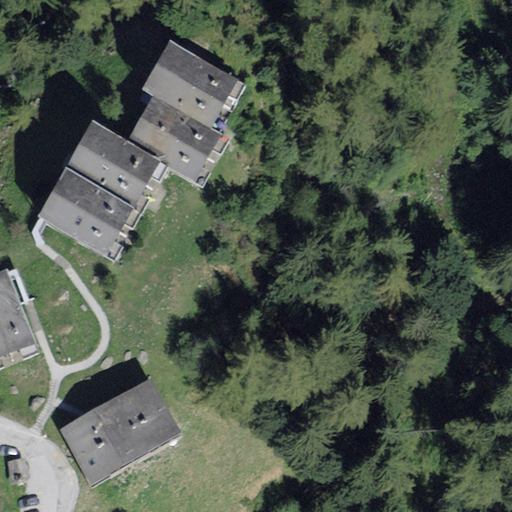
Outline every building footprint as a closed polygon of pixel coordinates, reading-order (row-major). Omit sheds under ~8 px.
[(146,92),(156,98),(216,133),(244,86),(173,45),(146,92)] [(156,98),(128,145),(161,164),(200,187),(227,140),(216,133),(156,98)] [(90,123),(61,172),(132,214),(161,164),(128,145),(90,123)] [(132,214),(61,172),(35,218),(106,259),(132,214)] [(10,272),(0,276),(0,360),(38,347),(10,272)] [(151,377),(57,428),(88,486),(182,435),(151,377)]
